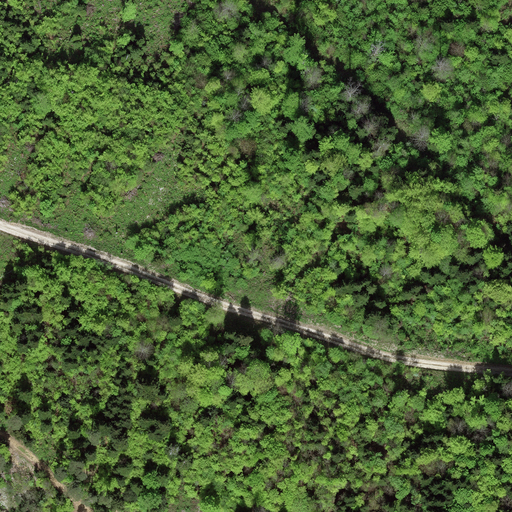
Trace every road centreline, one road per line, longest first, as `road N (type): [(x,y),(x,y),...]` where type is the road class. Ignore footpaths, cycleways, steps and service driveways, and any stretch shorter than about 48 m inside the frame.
road 1 (track): [(511,371),(416,361),(234,308),(0,225)]
road 2 (track): [(264,0),(404,129),(511,253)]
